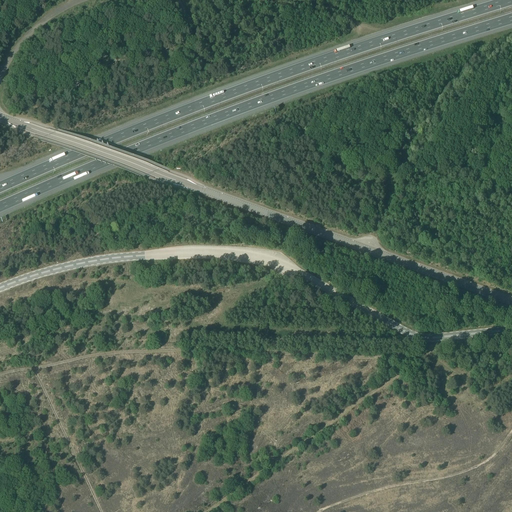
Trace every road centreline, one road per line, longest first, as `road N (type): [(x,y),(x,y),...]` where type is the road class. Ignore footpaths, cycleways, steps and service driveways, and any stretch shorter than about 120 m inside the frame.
road 1 (motorway): [(0,207),(224,114),(511,18)]
road 2 (motorway): [(510,0),(219,97),(0,187)]
road 3 (tertiary): [(511,301),(0,117)]
